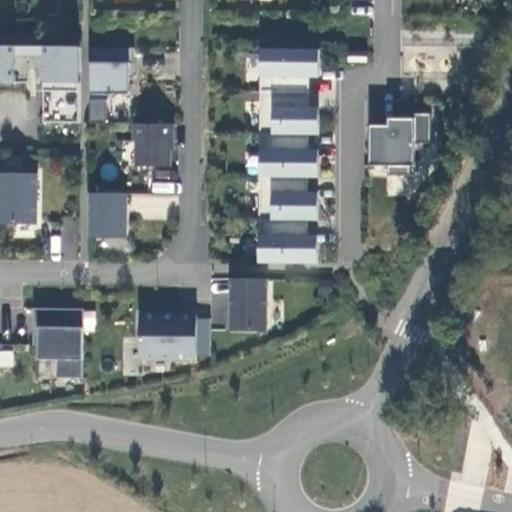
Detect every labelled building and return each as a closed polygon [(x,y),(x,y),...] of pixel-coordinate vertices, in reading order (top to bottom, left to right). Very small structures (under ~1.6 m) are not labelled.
[(0,82),(30,83),(30,47),(0,46),(0,82)] [(30,47),(30,83),(36,83),(36,73),(45,73),(45,47),(30,47)] [(80,123),(81,47),(45,47),(45,73),(45,122),(80,123)] [(134,78),(134,48),(91,47),(90,94),(130,95),(130,78),(134,78)] [(320,69),(320,49),(262,49),(260,263),(319,263),(319,243),(309,243),(309,235),(309,220),(319,220),(319,200),(309,200),(309,193),(309,177),(319,178),(319,158),(309,157),(309,150),(309,135),(320,135),(320,115),(309,115),(309,107),(310,77),(310,69),(320,69)] [(350,51),(349,62),(368,62),(368,51),(350,51)] [(89,121),(107,121),(107,98),(89,98),(89,121)] [(388,125),(370,125),(370,166),(388,166),(388,175),(410,175),(410,166),(415,166),(415,143),(431,143),(431,113),(401,113),(401,118),(388,118),(388,125)] [(174,141),(175,124),(134,124),(134,141),(137,141),(136,166),(171,166),(172,141),(174,141)] [(0,173),(0,224),(37,224),(38,174),(0,173)] [(154,178),(151,189),(174,196),(178,185),(154,178)] [(128,214),(166,217),(168,195),(130,192),(128,214)] [(126,238),(127,193),(90,193),(89,238),(126,238)] [(268,279),(231,279),(231,331),(268,332),(268,279)] [(84,379),(84,309),(35,308),(35,328),(39,328),(39,359),(57,359),(57,378),(84,379)] [(197,356),(197,316),(141,315),(140,358),(188,359),(188,356),(197,356)]
